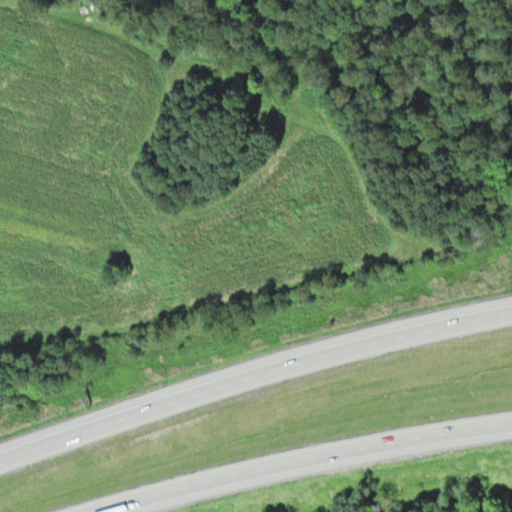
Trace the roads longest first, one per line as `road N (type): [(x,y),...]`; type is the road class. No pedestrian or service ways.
road 1 (motorway): [(511,319),(296,371),(0,467)]
road 2 (motorway): [(115,511),(245,477),(511,428)]
